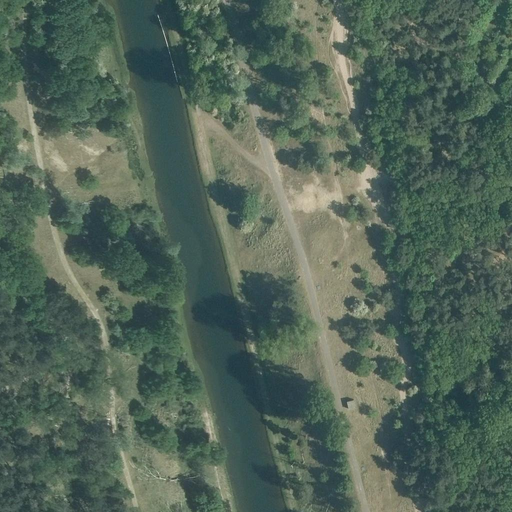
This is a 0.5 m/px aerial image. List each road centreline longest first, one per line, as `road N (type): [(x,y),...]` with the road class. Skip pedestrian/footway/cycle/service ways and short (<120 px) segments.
road 1 (track): [(365,511),(226,0)]
road 2 (unknown): [(337,0),(365,163),(394,242),(407,442),(425,511)]
road 3 (track): [(23,0),(26,99),(47,221),(104,345)]
road 4 (track): [(73,353),(104,345),(120,463),(136,511)]
road 5 (track): [(66,511),(73,353)]
